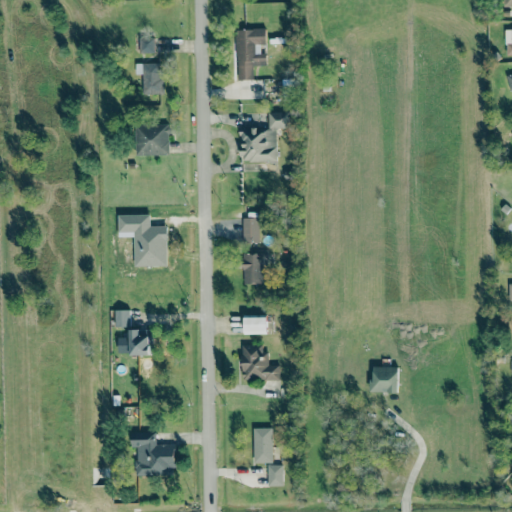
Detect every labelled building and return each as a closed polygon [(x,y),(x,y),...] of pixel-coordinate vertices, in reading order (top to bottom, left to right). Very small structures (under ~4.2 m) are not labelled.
[(237,79),(254,79),(253,65),(266,65),(266,53),(256,53),(255,44),(266,44),(266,28),(236,28),(237,79)] [(155,52),(155,38),(139,37),(139,52),(155,52)] [(162,93),(161,62),(136,63),(136,73),(143,73),(143,93),(162,93)] [(276,160),(276,128),(287,127),(287,111),(268,111),(268,127),(241,127),(241,160),(276,160)] [(170,154),(169,123),(135,124),(136,155),(170,154)] [(134,231),(135,266),(168,265),(167,225),(150,226),(150,214),(119,215),(119,231),(134,231)] [(243,242),(260,242),(259,217),(242,217),(243,242)] [(243,252),(244,283),(264,283),(263,263),(268,263),(268,251),(243,252)] [(130,309),(115,309),(115,326),(130,326),(130,309)] [(244,317),(244,333),(267,333),(267,316),(244,317)] [(153,354),(153,329),(130,329),(130,354),(153,354)] [(242,379),(279,379),(279,364),(268,364),(268,346),(242,346),(242,379)] [(398,366),(372,366),(371,391),(397,391),(398,366)] [(273,461),(272,427),(253,427),(254,462),(273,461)] [(134,475),(176,474),(175,443),(156,444),(156,431),(133,431),(134,475)] [(283,484),(283,463),(268,464),(268,485),(283,484)]
